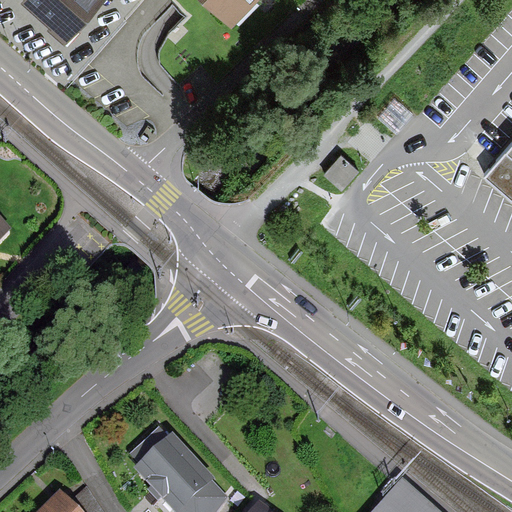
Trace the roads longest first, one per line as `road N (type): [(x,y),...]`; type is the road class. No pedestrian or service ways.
road 1 (secondary): [(225,260),(511,474)]
road 2 (track): [(225,260),(253,216),(460,0)]
road 3 (residential): [(134,177),(314,0)]
road 4 (residential): [(60,421),(189,313),(225,260)]
road 5 (secondary): [(0,66),(134,177)]
road 6 (secondary): [(134,177),(225,260)]
